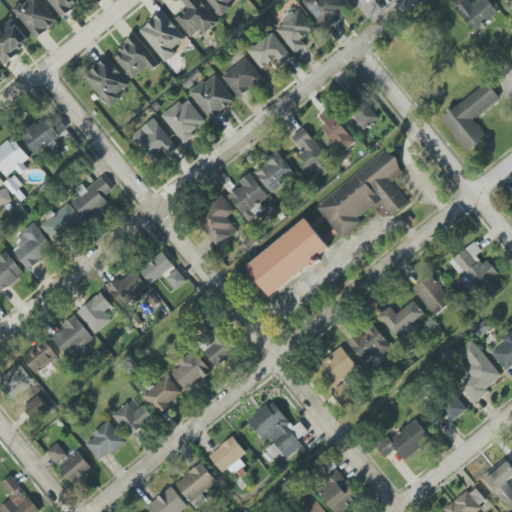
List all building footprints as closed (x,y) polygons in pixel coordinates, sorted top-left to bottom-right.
[(36,39),(58,21),(40,0),(25,0),(13,10),(36,39)] [(79,0),(48,0),(62,16),(79,0)] [(191,37),(200,30),(204,34),(218,22),(200,0),(181,0),(188,9),(176,19),(191,37)] [(207,0),(217,15),(239,0),(207,0)] [(306,0),(303,3),(324,29),(348,10),(340,0),(306,0)] [(498,12),(488,0),(480,0),(474,6),(468,0),(458,0),(453,5),(476,31),(498,12)] [(306,46),(301,39),(315,30),(301,9),(275,26),(294,54),(306,46)] [(140,31),(166,63),(176,54),(173,49),(186,39),(163,12),(140,31)] [(30,41),(12,19),(2,27),(3,28),(0,29),(0,59),(4,64),(30,41)] [(260,69),(277,59),(281,65),(291,59),(276,33),(249,50),(260,69)] [(113,55),(132,79),(147,67),(151,72),(160,65),(137,36),(113,55)] [(84,77),(109,106),(132,86),(107,57),(84,77)] [(223,74),(237,97),(263,81),(249,58),(223,74)] [(235,100),(214,74),(190,94),(212,120),(235,100)] [(442,118),(468,151),(487,136),(473,119),(500,98),(487,82),(442,118)] [(380,117),(357,89),(348,97),(353,103),(347,108),(365,130),(380,117)] [(163,114),(183,144),(196,136),(192,131),(205,123),(189,98),(163,114)] [(357,142),(330,108),(321,116),(326,123),(322,126),(343,153),(357,142)] [(35,154),(68,130),(55,112),(22,136),(35,154)] [(178,149),(154,118),(133,135),(156,165),(165,158),(166,159),(178,149)] [(313,178),(331,168),(308,127),(292,136),(301,152),(299,153),(313,178)] [(20,165),(29,160),(15,138),(0,147),(0,169),(5,177),(21,167),(20,165)] [(318,208),(342,239),(363,223),(358,218),(373,206),(385,221),(409,202),(393,182),(405,172),(389,152),(318,208)] [(255,171),(271,194),(282,186),(279,183),(293,172),(279,153),(255,171)] [(238,181),(242,186),(229,195),(247,221),(261,211),(257,205),(268,198),(251,173),(238,181)] [(5,184),(14,194),(23,185),(14,175),(5,184)] [(87,190),(86,188),(71,199),(87,220),(109,204),(103,197),(113,190),(103,177),(87,190)] [(0,206),(13,201),(7,188),(0,191),(0,206)] [(235,212),(224,196),(195,217),(217,246),(238,231),(228,217),(235,212)] [(84,223),(68,203),(41,226),(57,245),(84,223)] [(269,296),(331,251),(308,220),(246,265),(269,296)] [(20,246),(13,251),(28,269),(55,248),(35,223),(15,239),(20,246)] [(452,260),(476,291),(497,275),(480,253),(482,251),(475,242),(452,260)] [(0,292),(0,293),(24,274),(7,252),(0,256),(0,292)] [(150,283),(175,268),(165,252),(140,267),(150,283)] [(108,289),(123,309),(149,289),(134,269),(108,289)] [(188,281),(177,269),(166,278),(177,290),(188,281)] [(436,316),(453,301),(431,274),(413,289),(436,316)] [(95,333),(118,312),(100,292),(77,313),(95,333)] [(425,314),(413,300),(397,314),(390,306),(379,316),(398,338),(425,314)] [(51,336),(68,357),(93,337),(76,316),(51,336)] [(491,326),(486,320),(475,330),(481,336),(491,326)] [(376,351),(381,357),(393,347),(373,325),(350,345),(365,362),(376,351)] [(237,351),(216,326),(197,342),(218,367),(237,351)] [(511,366),(511,330),(503,337),(506,343),(493,353),(506,371),(511,366)] [(503,378),(472,339),(457,351),(475,374),(461,385),(474,401),(503,378)] [(37,374),(58,357),(45,340),(23,356),(37,374)] [(335,386),(359,369),(342,347),(319,364),(335,386)] [(171,370),(185,390),(211,371),(196,351),(171,370)] [(16,395),(33,380),(19,364),(2,379),(16,395)] [(144,397),(160,414),(183,393),(167,376),(144,397)] [(24,403),(40,390),(33,382),(18,394),(24,403)] [(331,395),(344,407),(355,395),(342,383),(331,395)] [(31,418),(51,403),(42,392),(23,407),(31,418)] [(451,423),(468,410),(456,396),(440,409),(451,423)] [(293,427),(273,401),(250,419),(271,447),(263,453),(270,462),(283,453),(287,459),(303,447),(297,439),(308,431),(301,422),(293,427)] [(154,418),(143,405),(135,411),(128,403),(112,415),(130,437),(154,418)] [(378,448),(385,458),(396,449),(405,461),(432,440),(415,418),(378,448)] [(85,443),(101,462),(125,442),(109,422),(85,443)] [(240,459),(247,454),(234,436),(209,455),(223,473),(229,468),(233,474),(245,465),(240,459)] [(47,452),(56,464),(67,455),(57,443),(47,452)] [(93,468),(78,451),(59,467),(74,484),(93,468)] [(501,499),(511,490),(511,488),(507,482),(511,478),(511,466),(507,459),(484,476),(501,499)] [(335,511),(343,511),(361,496),(329,461),(318,472),(323,478),(313,487),(335,511)] [(217,481),(201,463),(176,485),(197,509),(207,500),(202,494),(217,481)] [(1,484),(12,499),(0,507),(0,509),(2,511),(39,511),(12,475),(1,484)] [(152,511),(182,511),(188,509),(174,487),(148,504),(152,511)] [(478,511),(482,509),(469,491),(441,511),(478,511)] [(326,511),(313,497),(296,511),(326,511)]
